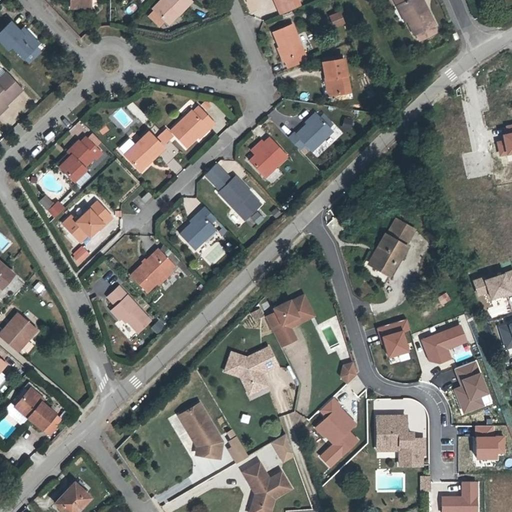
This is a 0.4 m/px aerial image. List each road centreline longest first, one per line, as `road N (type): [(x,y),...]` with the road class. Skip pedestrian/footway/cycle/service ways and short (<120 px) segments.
road 1 (residential): [(306,215),(330,252),(363,371),(384,385),(423,391),(438,425),(438,472)]
road 2 (residential): [(112,403),(306,215)]
road 3 (unclassified): [(112,403),(69,297),(0,183)]
road 4 (residential): [(306,215),(475,54)]
road 5 (residential): [(268,96),(142,219)]
road 6 (residential): [(126,65),(268,96)]
road 7 (residential): [(0,164),(97,74)]
